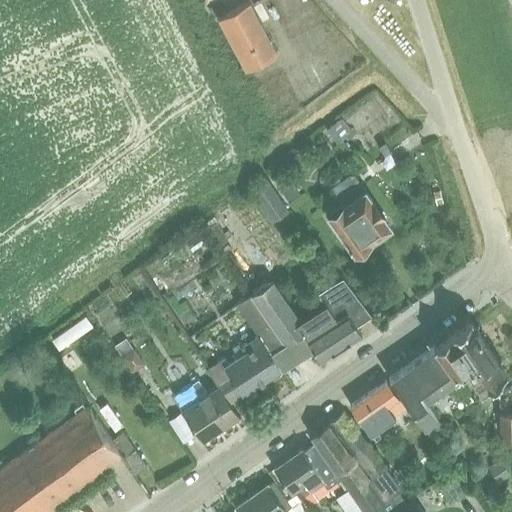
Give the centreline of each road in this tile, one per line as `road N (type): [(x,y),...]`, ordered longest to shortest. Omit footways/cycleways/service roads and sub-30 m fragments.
road 1 (tertiary): [(147,511),(504,256)]
road 2 (residential): [(333,0),(419,94),(458,119)]
road 3 (residential): [(504,256),(458,119)]
road 4 (residential): [(458,119),(418,0)]
